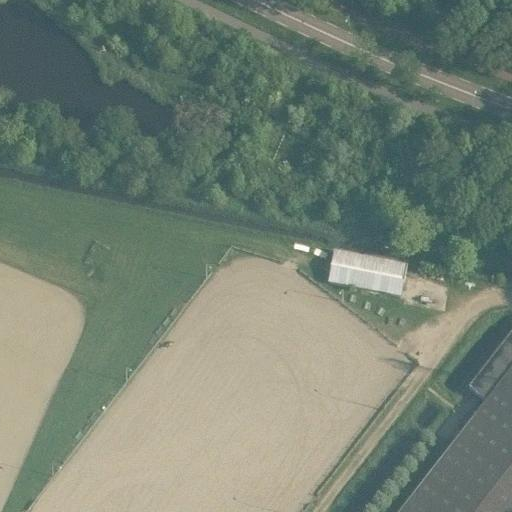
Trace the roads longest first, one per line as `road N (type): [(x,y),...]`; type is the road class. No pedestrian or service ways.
road 1 (tertiary): [(511,106),(257,0)]
road 2 (track): [(312,511),(431,356)]
